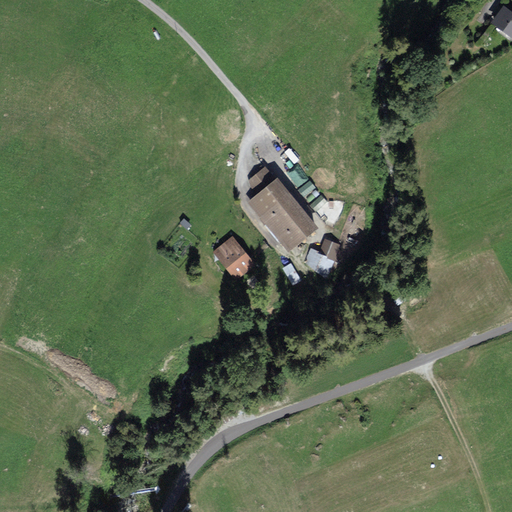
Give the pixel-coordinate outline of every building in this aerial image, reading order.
[(511,13),(501,6),(488,23),(511,39),(511,13)] [(265,171),(250,186),(248,188),(237,198),(287,252),(316,225),(308,216),(274,180),(268,174),(265,171)] [(242,253),(229,237),(210,252),(224,269),(234,282),(253,267),(242,253)] [(318,253),(334,261),(340,245),(325,238),(319,251),(318,253)] [(326,278),(334,261),(318,253),(319,251),(311,248),(306,262),(326,278)]
